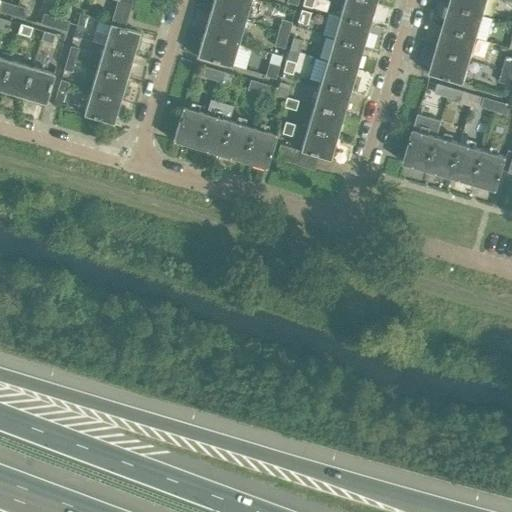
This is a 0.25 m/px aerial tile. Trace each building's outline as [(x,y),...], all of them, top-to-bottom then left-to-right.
[(117,0),(116,0),(110,22),(125,26),(131,4),(117,0)] [(212,0),(210,10),(245,19),(250,0),(212,0)] [(370,0),(343,0),(339,16),(369,25),(376,1),(370,0)] [(450,0),(449,4),(483,14),(487,0),(450,0)] [(0,4),(0,11),(11,15),(14,4),(1,1),(0,4)] [(14,4),(11,15),(24,18),(27,8),(14,4)] [(449,4),(443,26),(477,36),(483,14),(449,4)] [(298,21),(307,24),(311,12),(301,9),(298,21)] [(210,10),(203,32),(238,42),(245,19),(210,10)] [(41,23),(53,27),(56,17),(44,13),(41,23)] [(77,25),(85,28),(89,16),(81,13),(77,25)] [(339,16),(333,37),(363,46),(369,25),(339,16)] [(10,20),(0,17),(0,28),(7,30),(10,20)] [(56,17),(53,27),(66,31),(69,21),(56,17)] [(282,18),(278,31),(288,34),(292,21),(282,18)] [(110,22),(104,44),(133,53),(139,32),(124,28),(125,26),(110,22)] [(17,33),(29,37),(32,27),(20,24),(17,33)] [(443,26),(436,49),(470,59),(477,36),(443,26)] [(41,40),(52,43),(55,34),(44,31),(41,40)] [(288,34),(278,31),(274,44),(284,47),(288,34)] [(238,42),(203,32),(197,56),(207,59),(231,66),(238,42)] [(333,37),(326,60),(356,69),(363,46),(333,37)] [(293,38),(289,49),(299,52),(302,41),(293,38)] [(104,44),(97,67),(127,76),(133,53),(104,44)] [(70,46),(67,58),(75,60),(78,48),(70,46)] [(470,59),(436,49),(429,73),(440,76),(463,83),(470,59)] [(271,53),(269,62),(279,65),(282,56),(271,53)] [(511,56),(506,55),(503,68),(511,70),(511,56)] [(0,89),(0,90),(9,60),(0,57),(0,89)] [(312,76),(321,78),(326,59),(318,57),(312,76)] [(75,60),(67,58),(63,70),(71,72),(75,60)] [(0,90),(23,97),(32,67),(9,60),(0,90)] [(286,60),(283,72),(292,74),(295,63),(286,60)] [(326,60),(320,82),(349,91),(356,69),(326,60)] [(269,62),(265,74),(276,77),(279,65),(269,62)] [(202,76),(216,80),(218,70),(205,66),(202,76)] [(32,67),(23,97),(45,103),(49,89),(54,73),(32,67)] [(97,67),(90,89),(120,98),(127,76),(97,67)] [(511,75),(511,70),(503,68),(499,81),(509,84),(511,75)] [(218,70),(216,80),(229,84),(232,74),(218,70)] [(60,80),(57,92),(65,94),(68,82),(60,80)] [(247,89),(260,93),(263,83),(250,80),(247,89)] [(320,82),(313,105),(343,114),(349,91),(320,82)] [(263,83),(260,93),(274,97),(277,87),(263,83)] [(279,83),(278,88),(276,94),(285,97),(289,86),(279,83)] [(435,93),(448,97),(451,87),(437,83),(435,93)] [(451,87),(448,97),(462,101),(464,91),(451,87)] [(120,98),(90,89),(83,114),(113,123),(120,98)] [(284,106),(295,110),(298,101),(286,97),(284,106)] [(481,106),(495,110),(497,100),(484,97),(481,106)] [(497,100),(495,110),(508,114),(511,104),(497,100)] [(313,105),(307,127),(336,136),(343,114),(313,105)] [(172,140),(197,147),(207,113),(182,106),(172,140)] [(197,147),(219,154),(230,120),(207,113),(197,147)] [(219,154),(243,161),(253,127),(230,120),(219,154)] [(279,140),(281,140),(287,142),(293,123),(284,120),(283,123),(281,130),(282,131),(279,140)] [(253,127),(243,161),(266,167),(269,156),(276,133),(253,127)] [(307,127),(300,150),(318,156),(330,159),(336,136),(307,127)] [(403,162),(427,169),(437,136),(413,129),(403,162)] [(427,169),(450,176),(460,142),(437,136),(427,169)] [(450,176),(473,183),(483,149),(460,142),(450,176)] [(275,158),(291,163),(295,149),(279,144),(275,158)] [(295,149),(291,163),(314,169),(318,156),(300,150),(295,149)] [(483,149),(473,183),(497,190),(503,170),(507,156),(483,149)]
